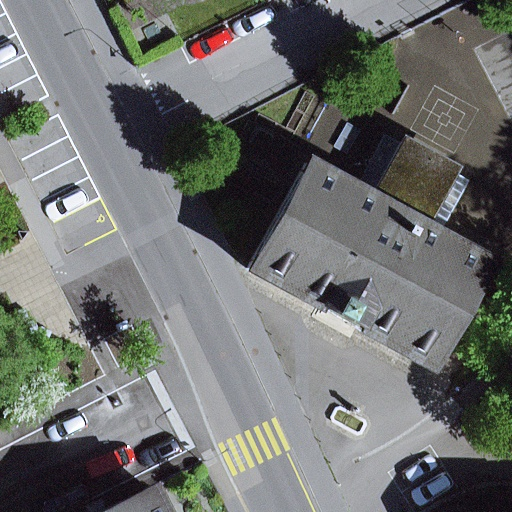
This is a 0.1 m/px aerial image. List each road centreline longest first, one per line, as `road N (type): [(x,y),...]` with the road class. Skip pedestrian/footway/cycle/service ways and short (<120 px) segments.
road 1 (residential): [(390,0),(98,129)]
road 2 (tertiary): [(98,129),(232,392)]
road 3 (residential): [(0,506),(232,392)]
road 4 (tertiary): [(33,0),(98,129)]
road 5 (tertiary): [(232,392),(293,511)]
